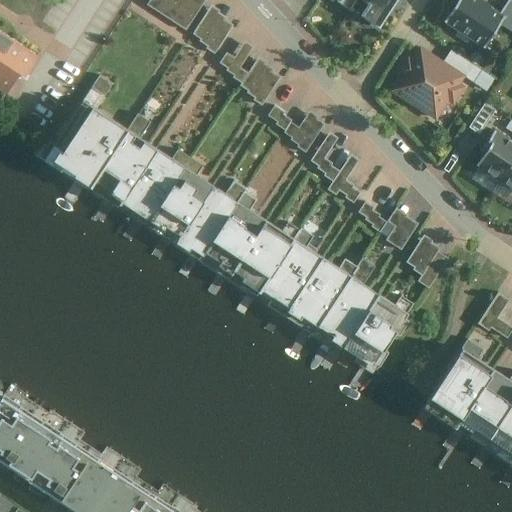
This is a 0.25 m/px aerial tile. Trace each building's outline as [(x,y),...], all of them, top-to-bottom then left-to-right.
[(0,0),(0,89),(9,95),(40,50),(0,24),(0,0)] [(158,0),(156,4),(186,24),(203,0),(158,0)] [(362,0),(368,4),(361,15),(379,28),(397,0),(362,0)] [(501,11),(483,0),(456,0),(445,19),(487,45),(500,23),(506,14),(501,11)] [(511,0),(508,0),(501,11),(506,14),(500,23),(511,30),(511,0)] [(217,9),(210,4),(192,31),(215,46),(230,24),(222,19),(224,17),(216,11),(217,9)] [(231,74),(250,46),(243,41),(225,69),(231,74)] [(419,45),(390,89),(437,120),(466,75),(442,60),(419,45)] [(451,47),(442,60),(466,75),(473,80),(482,68),(451,47)] [(255,60),(240,83),(263,98),(278,74),(255,60)] [(88,103),(51,158),(388,373),(425,317),(387,292),(377,286),(333,258),(322,251),(273,220),(264,215),(220,187),(211,181),(162,150),(153,144),(106,115),(88,103)] [(289,118),(271,105),(263,116),(281,129),(289,118)] [(289,118),(281,129),(307,147),(324,123),(308,112),(298,125),(289,118)] [(337,137),(330,131),(311,160),(327,171),(325,174),(332,178),(339,167),(323,157),(337,137)] [(478,164),(501,179),(511,161),(511,138),(500,131),(478,164)] [(356,158),(349,153),(328,187),(352,202),(359,190),(343,180),(356,158)] [(511,161),(501,179),(511,186),(511,161)] [(362,204),(357,211),(380,227),(384,220),(362,204)] [(399,249),(416,222),(392,208),(385,219),(393,224),(384,239),(399,249)] [(437,246),(420,235),(404,260),(421,270),(416,280),(427,286),(446,256),(435,249),(437,246)] [(508,300),(497,293),(478,323),(504,338),(511,326),(497,318),(508,300)] [(491,370),(467,355),(437,403),(511,452),(511,383),(497,374),(491,370)] [(179,511),(2,396),(0,398),(0,467),(56,504),(68,511),(179,511)] [(7,511),(12,505),(0,497),(0,511),(7,511)]
